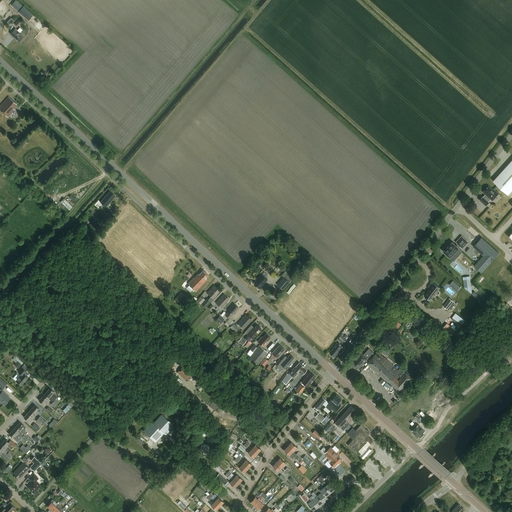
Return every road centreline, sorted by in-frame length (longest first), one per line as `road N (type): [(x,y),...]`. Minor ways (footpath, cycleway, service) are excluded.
road 1 (secondary): [(334,371),(0,61)]
road 2 (unclassified): [(328,379),(0,73)]
road 3 (unclassified): [(334,371),(456,208)]
road 4 (residential): [(240,502),(328,379)]
road 5 (track): [(416,448),(446,410),(511,357)]
